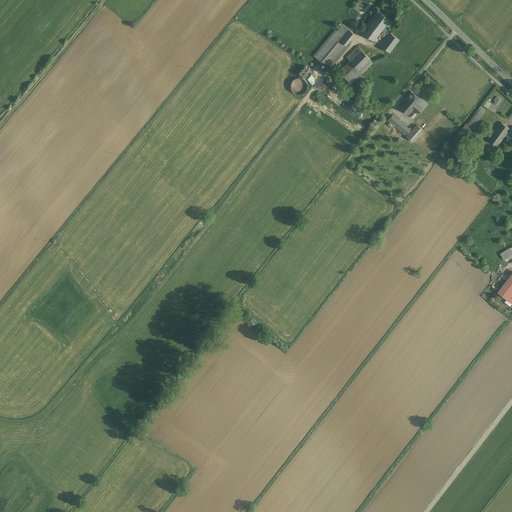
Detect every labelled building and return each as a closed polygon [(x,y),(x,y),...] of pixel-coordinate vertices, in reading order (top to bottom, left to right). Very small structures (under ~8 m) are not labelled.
[(358,1),(352,9),(358,13),(363,5),(358,1)] [(377,10),(361,31),(373,41),(382,30),(390,20),(377,10)] [(393,23),(390,20),(382,30),(385,33),(393,23)] [(335,31),(313,57),(329,70),(348,47),(345,45),(354,34),(342,25),(336,32),(335,31)] [(390,33),(380,46),(390,53),(399,40),(390,33)] [(358,47),(347,59),(349,61),(362,74),(373,62),(358,47)] [(362,74),(349,61),(339,72),(352,85),(362,74)] [(291,86),(291,89),(293,91),(295,93),(297,94),(300,94),(303,93),(305,91),(306,89),(307,86),(307,83),(305,81),(303,79),(300,78),(298,78),(295,79),(293,81),(291,83),(291,86)] [(421,100),(411,92),(407,97),(416,105),(421,100)] [(416,105),(407,97),(399,107),(408,115),(413,109),(416,105)] [(343,101),(340,104),(355,115),(357,112),(343,101)] [(432,101),(426,108),(437,118),(444,110),(432,101)] [(422,109),(416,105),(413,109),(418,113),(422,109)] [(487,110),(481,106),(476,113),(481,117),(487,110)] [(473,128),(481,117),(476,113),(468,124),(472,127),(473,128)] [(394,126),(406,136),(411,130),(392,115),(388,120),(390,122),(394,126)] [(510,129),(501,122),(488,139),(498,146),(505,135),(509,130),(510,129)] [(461,142),(472,127),(468,124),(467,123),(460,131),(455,137),(461,142)] [(407,136),(413,141),(423,130),(417,125),(407,136)] [(510,247),(500,254),(504,260),(511,254),(511,250),(511,248),(510,247)] [(511,274),(498,292),(511,302),(511,274)]
